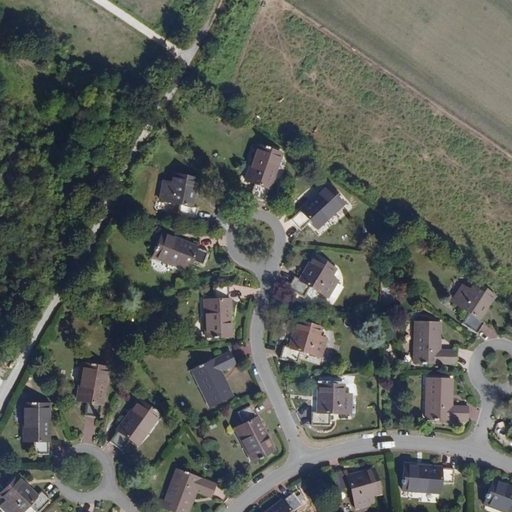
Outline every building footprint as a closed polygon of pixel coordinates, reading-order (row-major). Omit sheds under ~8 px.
[(284,154),(261,145),(254,164),(251,163),(245,178),(255,183),(250,194),(264,200),(268,188),(270,189),(284,154)] [(190,205),(195,177),(172,171),(170,180),(161,178),(157,197),(176,202),(174,214),(193,219),(195,206),(190,205)] [(326,218),(341,203),(325,186),(288,222),(298,233),(309,223),(316,230),(327,219),(326,218)] [(198,245),(163,231),(155,251),(174,260),(174,262),(187,268),(192,259),(204,265),(209,252),(197,247),(198,245)] [(331,278),(335,271),(314,258),(300,282),(295,279),(288,291),(304,300),(311,290),(327,299),(338,283),(331,278)] [(479,320),(495,297),(474,283),(469,291),(462,287),(452,303),(469,314),(461,325),(477,336),(484,324),(479,320)] [(226,301),(224,289),(210,289),(211,301),(200,301),(201,317),(204,318),(205,339),(230,338),(228,301),(226,301)] [(319,359),(325,341),(317,338),(319,330),(295,322),(287,349),(282,347),(278,360),(295,366),(300,353),(319,359)] [(439,350),(439,323),(414,323),(414,344),(419,344),(419,363),(458,363),(458,350),(439,350)] [(234,363),(229,351),(192,367),(200,383),(197,385),(207,406),(230,395),(219,371),(234,363)] [(107,370),(82,366),(80,387),(78,387),(75,402),(86,404),(84,418),(98,419),(101,406),(102,406),(107,370)] [(452,408),(452,380),(427,380),(426,401),(431,402),(431,420),(470,421),(470,408),(452,408)] [(350,416),(351,397),(343,397),(344,387),(318,387),(317,415),(312,415),(311,429),(330,429),(330,416),(350,416)] [(159,413),(140,399),(118,429),(120,431),(113,441),(123,449),(130,438),(139,445),(149,431),(147,430),(159,413)] [(48,440),(49,402),(25,401),(24,422),(22,422),(22,438),(32,439),(32,453),(45,454),(46,440),(48,440)] [(256,416),(251,405),(238,411),(243,422),(235,426),(242,441),(243,441),(252,460),(274,450),(257,415),(256,416)] [(440,469),(401,466),(399,488),(421,490),(421,493),(437,494),(438,484),(451,485),(452,471),(439,470),(440,469)] [(211,499),(216,487),(180,473),(173,491),(171,490),(163,508),(172,511),(189,511),(198,493),(211,499)] [(376,499),(371,475),(345,481),(343,475),(331,478),(334,495),(347,492),(351,511),(369,508),(367,501),(376,499)] [(32,511),(36,511),(48,501),(39,491),(34,496),(15,477),(0,491),(0,496),(3,499),(0,501),(0,507),(4,511),(18,511),(26,505),(32,511)] [(511,511),(511,487),(491,480),(483,499),(502,507),(501,510),(506,511),(511,511)] [(292,511),(299,507),(291,496),(281,503),(280,502),(267,511),(292,511)]
